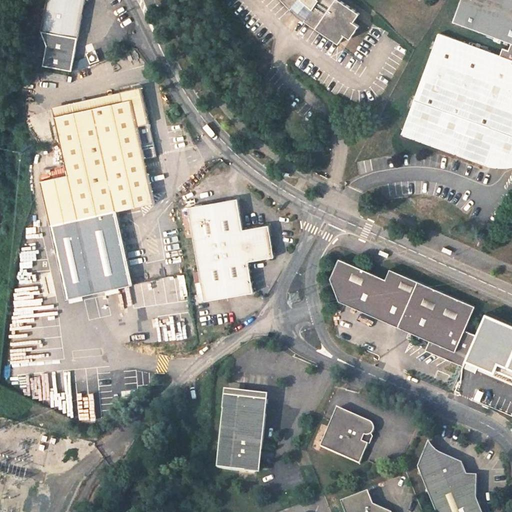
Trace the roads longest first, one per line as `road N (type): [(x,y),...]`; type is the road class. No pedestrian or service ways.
road 1 (tertiary): [(140,0),(210,128),(253,170),(322,211)]
road 2 (unknown): [(230,148),(201,160),(173,191),(165,97),(150,76),(62,95)]
road 3 (residential): [(322,211),(283,282),(281,317),(304,348),(361,370)]
road 4 (tertiary): [(338,218),(511,295)]
road 5 (residential): [(361,370),(328,345),(310,285),(313,261),(338,218)]
road 6 (residential): [(361,370),(486,425),(511,447)]
road 7 (unknown): [(338,366),(280,491)]
road 8 (unknown): [(192,371),(73,341)]
